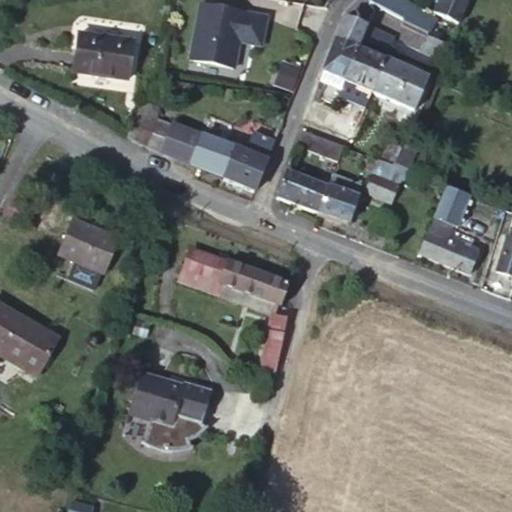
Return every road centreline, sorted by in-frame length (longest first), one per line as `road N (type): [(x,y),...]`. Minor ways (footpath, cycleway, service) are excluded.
road 1 (residential): [(0,95),(252,210)]
road 2 (residential): [(252,210),(335,0)]
road 3 (residential): [(319,239),(511,314)]
road 4 (residential): [(319,239),(272,428)]
